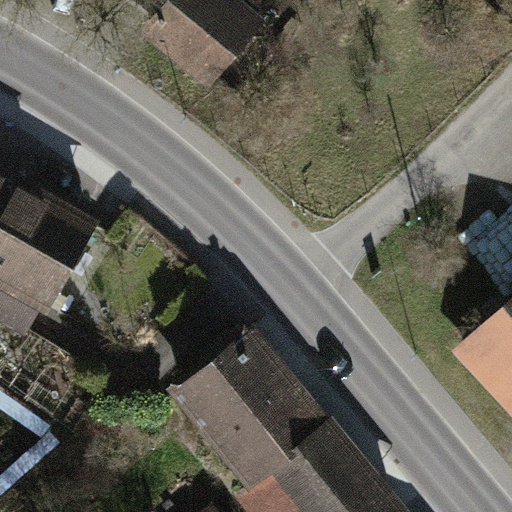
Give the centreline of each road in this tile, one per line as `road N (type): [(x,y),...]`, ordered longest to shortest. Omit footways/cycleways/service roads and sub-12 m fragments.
road 1 (tertiary): [(0,51),(106,120),(214,208),(289,292)]
road 2 (unclassified): [(289,292),(511,89)]
road 3 (tertiary): [(289,292),(479,511)]
